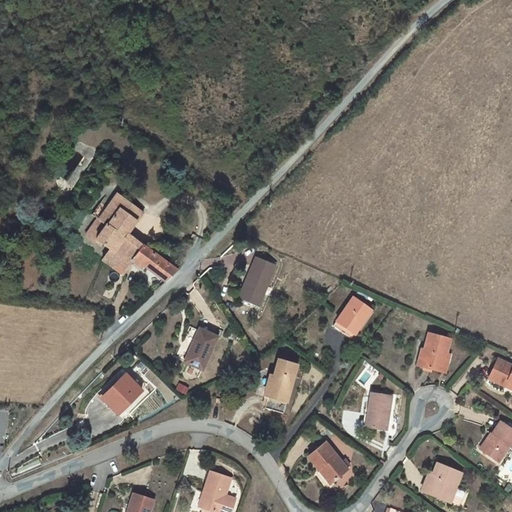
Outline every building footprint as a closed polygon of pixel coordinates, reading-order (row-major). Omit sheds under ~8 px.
[(99,219),(126,237),(127,235),(142,214),(117,194),(105,210),(99,219)] [(99,206),(93,214),(98,218),(99,219),(105,210),(99,206)] [(126,237),(99,219),(98,218),(85,236),(94,242),(95,242),(96,239),(104,244),(110,250),(102,260),(123,275),(132,262),(116,250),(126,237)] [(143,246),(127,235),(126,237),(116,250),(132,262),(134,259),(143,246)] [(144,266),(165,283),(178,271),(143,246),(134,259),(144,266)] [(264,255),(262,259),(259,258),(256,264),(254,263),(243,289),(247,290),(243,301),(259,307),(276,265),(270,262),(271,258),(264,255)] [(144,266),(134,259),(132,262),(141,269),(144,266)] [(247,290),(243,289),(239,299),(243,301),(247,290)] [(372,311),(354,298),(334,326),(344,333),(347,329),(352,333),(355,335),(372,311)] [(186,361),(204,370),(218,338),(200,330),(186,361)] [(442,372),(447,355),(451,340),(429,335),(425,351),(428,352),(424,367),(442,372)] [(428,352),(425,351),(422,350),(418,366),(424,367),(428,352)] [(446,373),(451,356),(447,355),(442,372),(446,373)] [(298,365),(279,360),(274,376),(268,395),(265,408),(283,413),(298,365)] [(510,385),(511,385),(511,365),(499,360),(489,379),(505,386),(507,380),(511,382),(510,385)] [(142,391),(125,374),(116,383),(104,395),(106,397),(103,400),(119,415),(142,391)] [(268,395),(274,376),(271,375),(265,395),(268,395)] [(387,431),(393,397),(372,394),(369,413),(366,427),(387,431)] [(494,437),(484,452),(499,462),(510,447),(511,448),(511,447),(511,430),(500,423),(492,435),(494,437)] [(492,435),(491,435),(481,450),(484,452),(494,437),(492,435)] [(343,463),(326,443),(309,457),(319,470),(322,467),(334,482),(349,470),(347,468),(343,463)] [(426,493),(451,503),(462,474),(437,464),(433,474),(426,493)] [(319,470),(331,484),(334,482),(322,467),(319,470)] [(207,493),(202,509),(211,511),(231,511),(235,499),(226,495),(231,480),(210,473),(204,492),(207,493)] [(426,493),(433,474),(429,473),(422,491),(426,493)] [(134,494),(127,511),(150,511),(154,500),(147,498),(145,497),(134,494)]
